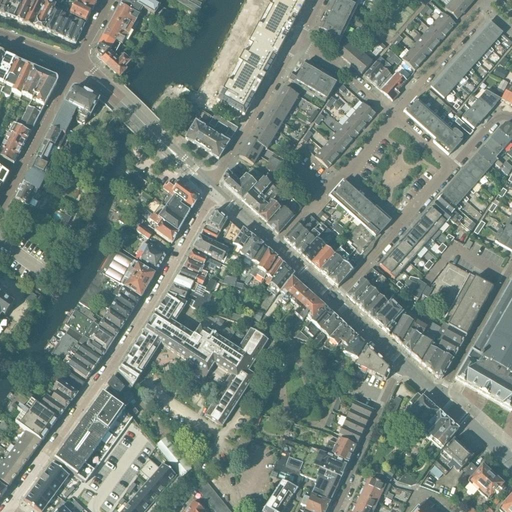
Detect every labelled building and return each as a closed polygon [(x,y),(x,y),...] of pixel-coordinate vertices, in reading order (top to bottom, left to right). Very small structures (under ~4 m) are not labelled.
[(3,0),(0,7),(0,15),(6,18),(14,0),(3,0)] [(14,21),(24,0),(14,0),(6,18),(14,21)] [(24,0),(14,21),(23,24),(33,0),(24,0)] [(33,0),(23,24),(33,28),(45,3),(39,0),(33,0)] [(33,28),(43,32),(55,7),(49,4),(50,0),(52,1),(53,0),(46,0),(45,3),(33,28)] [(78,0),(76,5),(91,13),(97,2),(92,0),(78,0)] [(154,16),(160,7),(155,4),(150,1),(147,0),(124,0),(121,6),(138,16),(142,9),(144,10),(154,16)] [(171,0),(197,15),(200,10),(199,10),(201,5),(192,0),(188,0),(187,2),(182,0),(171,0)] [(258,26),(248,45),(276,60),(281,49),(285,42),(287,38),(294,25),(296,21),(305,3),(299,0),(271,0),(268,7),(272,9),(262,29),(258,26)] [(333,0),(329,8),(318,30),(333,37),(331,42),(338,46),(341,41),(338,40),(354,7),(350,4),(340,0),(333,0)] [(464,0),(453,0),(452,2),(464,13),(470,5),(464,0)] [(456,21),(464,13),(452,2),(444,10),(456,21)] [(51,35),(61,15),(62,14),(66,16),(68,12),(58,6),(56,5),(55,7),(43,32),(51,35)] [(86,23),(91,13),(76,5),(72,11),(70,10),(68,15),(86,23)] [(130,31),(136,21),(138,17),(138,16),(121,6),(112,21),(130,31)] [(443,14),(436,22),(448,33),(455,26),(443,14)] [(51,35),(57,37),(64,23),(62,22),(65,17),(61,15),(51,35)] [(64,23),(57,37),(63,40),(73,20),(69,18),(67,23),(64,22),(64,23)] [(63,40),(69,42),(79,22),(73,20),(63,40)] [(115,42),(122,46),(130,31),(112,21),(104,37),(114,43),(115,42)] [(79,22),(69,42),(76,45),(84,25),(79,22)] [(436,22),(429,30),(441,41),(448,33),(436,22)] [(501,34),(489,23),(482,30),(495,42),(494,43),(498,47),(499,45),(496,41),(501,34)] [(435,49),(441,41),(429,30),(422,38),(435,49)] [(482,30),(475,38),(488,49),(487,50),(491,54),(493,52),(498,47),(494,43),(495,42),(482,30)] [(104,37),(95,52),(97,52),(97,56),(106,65),(110,61),(113,56),(109,52),(114,43),(104,37)] [(428,56),(435,49),(422,38),(415,45),(428,56)] [(475,38),(469,45),(482,56),(481,58),(485,61),(487,59),(483,55),(487,50),(488,49),(475,38)] [(345,62),(356,50),(348,43),(337,55),(345,62)] [(217,102),(243,117),(244,117),(249,108),(249,107),(254,99),(265,78),(270,69),(271,69),(276,60),(248,45),(243,54),(238,64),(242,66),(231,85),(227,83),(222,93),(217,102)] [(421,64),(428,56),(415,45),(408,53),(421,64)] [(469,45),(463,52),(476,63),(474,65),(478,68),(480,66),(477,62),(481,58),(482,56),(469,45)] [(364,56),(356,50),(345,62),(353,69),(364,56)] [(370,83),(386,65),(394,56),(390,52),(387,55),(390,57),(389,58),(388,58),(385,62),(380,58),(363,77),(370,83)] [(463,52),(456,59),(469,71),(468,72),(472,75),(474,73),(470,69),(474,65),(476,63),(463,52)] [(408,53),(402,61),(404,63),(410,68),(414,72),(421,64),(408,53)] [(106,65),(119,79),(126,72),(124,69),(129,63),(121,55),(117,60),(113,56),(110,61),(106,65)] [(372,63),(364,56),(353,69),(361,75),(372,63)] [(370,83),(377,89),(390,75),(386,72),(394,64),(397,66),(401,63),(394,56),(386,65),(370,83)] [(14,62),(5,58),(0,70),(0,95),(1,94),(6,80),(14,62)] [(456,59),(450,66),(463,78),(462,79),(466,83),(468,80),(464,76),(468,72),(469,71),(456,59)] [(33,70),(14,62),(6,80),(1,94),(10,98),(12,94),(21,98),(29,80),(34,70),(33,70)] [(288,82),(291,84),(293,85),(294,82),(326,101),(337,82),(305,63),(297,77),(292,74),(288,82)] [(450,66),(444,73),(456,85),(455,86),(459,90),(461,88),(466,83),(462,79),(463,78),(450,66)] [(497,67),(492,74),(496,77),(501,70),(497,67)] [(21,98),(20,100),(26,103),(28,100),(30,101),(29,103),(31,104),(44,75),(34,71),(35,71),(34,70),(29,80),(21,98)] [(444,73),(437,81),(450,92),(449,93),(453,97),(455,95),(451,91),(455,86),(456,85),(444,73)] [(390,75),(377,89),(380,92),(389,100),(392,103),(399,95),(397,93),(406,83),(396,74),(393,78),(390,75)] [(44,75),(31,104),(22,121),(34,127),(43,108),(56,83),(56,80),(55,79),(44,75)] [(489,112),(494,107),(500,100),(508,84),(502,80),(493,97),(485,92),(477,101),(489,112)] [(437,81),(430,88),(443,100),(449,93),(450,92),(437,81)] [(511,81),(501,101),(510,106),(511,101),(511,81)] [(64,104),(67,106),(76,110),(79,112),(77,116),(76,120),(76,123),(82,126),(84,125),(89,117),(98,100),(80,90),(77,89),(75,88),(74,88),(73,89),(72,89),(71,90),(64,104)] [(298,97),(284,89),(279,98),(292,106),(298,97)] [(287,115),(292,106),(279,98),(273,107),(287,115)] [(448,157),(454,150),(462,141),(448,129),(452,125),(449,123),(445,127),(441,123),(444,119),(442,117),(438,120),(434,116),(437,112),(435,111),(431,114),(427,110),(430,106),(428,104),(424,108),(415,100),(403,113),(403,114),(404,113),(435,141),(433,143),(448,157)] [(481,121),(486,116),(489,112),(477,101),(469,110),(481,121)] [(336,102),(333,106),(338,110),(341,106),(336,102)] [(61,110),(51,129),(61,134),(62,134),(65,135),(72,122),(71,122),(76,110),(67,106),(64,104),(61,110)] [(362,104),(356,112),(368,123),(375,116),(362,104)] [(282,124),(287,115),(273,107),(268,115),(282,124)] [(473,130),(481,121),(469,110),(461,120),(473,130)] [(211,118),(201,112),(198,116),(208,122),(211,118)] [(356,112),(349,120),(361,131),(368,123),(356,112)] [(231,140),(237,129),(237,130),(238,128),(215,115),(208,125),(214,129),(218,123),(230,130),(226,137),(231,140)] [(277,132),(282,124),(268,115),(263,124),(277,132)] [(454,123),(469,136),(473,133),(458,119),(454,123)] [(349,120),(342,127),(355,139),(361,131),(349,120)] [(19,127),(30,133),(34,127),(22,121),(19,127)] [(191,130),(186,139),(185,140),(194,145),(194,144),(210,154),(209,155),(211,156),(217,160),(218,161),(219,159),(227,145),(228,145),(229,144),(227,143),(226,143),(221,139),(219,138),(213,135),(204,129),(204,128),(203,127),(202,128),(197,124),(195,123),(194,124),(195,124),(192,129),(191,130)] [(272,141),(277,132),(263,124),(258,133),(272,141)] [(510,142),(511,140),(511,126),(508,124),(504,125),(498,132),(510,142)] [(13,125),(9,133),(26,141),(30,133),(19,127),(13,125)] [(348,146),(355,139),(342,127),(335,135),(348,146)] [(51,129),(44,142),(55,147),(61,134),(51,129)] [(503,151),(510,142),(498,132),(491,140),(503,151)] [(9,133),(4,141),(22,149),(26,141),(9,133)] [(258,133),(253,141),(253,142),(263,148),(263,149),(266,151),(272,141),(258,133)] [(341,154),(348,146),(335,135),(328,143),(341,154)] [(258,157),(263,149),(263,148),(253,142),(253,141),(250,139),(244,149),(258,157)] [(495,160),(503,151),(491,140),(483,149),(495,160)] [(4,141),(0,148),(18,157),(22,149),(4,141)] [(44,142),(37,158),(36,158),(38,160),(47,163),(51,165),(55,157),(56,157),(60,149),(55,147),(44,142)] [(334,162),(341,154),(328,143),(322,151),(334,162)] [(0,148),(0,158),(2,159),(14,165),(18,157),(0,148)] [(258,157),(244,149),(239,158),(253,166),(258,157)] [(502,166),(495,160),(483,149),(477,156),(491,168),(494,164),(499,169),(502,166)] [(322,151),(315,158),(327,169),(334,162),(322,151)] [(477,156),(470,164),(484,176),(487,180),(489,177),(486,173),(491,168),(477,156)] [(0,168),(8,175),(14,165),(2,159),(0,163),(0,168)] [(40,175),(47,163),(38,160),(32,170),(40,175)] [(505,169),(510,173),(511,169),(511,167),(506,162),(502,166),(505,168),(505,169)] [(470,164),(463,172),(476,184),(480,187),(482,185),(479,181),(484,176),(470,164)] [(0,168),(0,184),(3,186),(8,175),(0,168)] [(223,185),(231,192),(242,202),(266,176),(265,176),(262,174),(259,178),(251,170),(248,174),(247,173),(239,183),(229,174),(227,173),(222,180),(222,181),(223,185)] [(24,183),(33,188),(37,190),(38,189),(40,188),(42,187),(43,186),(44,183),(43,181),(42,179),(43,177),(32,171),(29,175),(27,176),(25,179),(26,181),(25,183),(24,183)] [(463,172),(456,180),(469,192),(473,195),(475,193),(472,189),(476,184),(463,172)] [(242,202),(252,211),(263,199),(261,196),(270,185),(268,183),(272,177),(268,174),(266,176),(242,202)] [(148,181),(140,175),(136,180),(145,186),(148,181)] [(456,180),(449,188),(462,200),(463,200),(467,203),(469,201),(465,197),(469,192),(456,180)] [(24,183),(15,199),(16,199),(19,201),(22,203),(23,203),(24,204),(28,206),(29,206),(29,207),(36,210),(40,203),(34,199),(38,191),(37,190),(33,188),(24,183)] [(198,198),(178,184),(174,190),(168,186),(166,189),(164,188),(163,190),(169,194),(172,196),(181,204),(180,206),(190,212),(198,198)] [(344,185),(332,199),(338,205),(335,209),(336,210),(352,192),(344,185)] [(274,199),(275,199),(282,191),(275,186),(273,188),(263,199),(252,211),(258,217),(269,205),(266,202),(271,196),(274,199)] [(449,188),(441,196),(455,208),(456,207),(460,211),(462,208),(458,204),(462,200),(449,188)] [(359,198),(352,192),(336,210),(337,211),(341,207),(345,211),(342,215),(343,216),(359,198)] [(169,194),(160,206),(184,223),(190,212),(180,206),(181,204),(172,196),(169,194)] [(456,209),(455,208),(441,196),(436,202),(459,223),(459,222),(462,219),(454,211),(456,209)] [(366,204),(359,198),(343,216),(345,217),(348,214),(352,217),(349,222),(350,222),(366,204)] [(269,205),(258,217),(266,224),(280,209),(272,202),(269,205)] [(436,202),(430,209),(444,221),(445,222),(446,223),(449,220),(454,225),(454,224),(456,225),(468,235),(470,232),(459,222),(459,223),(436,202)] [(278,235),(293,218),(296,215),(284,204),(283,206),(280,209),(266,224),(278,235)] [(373,210),(366,204),(350,222),(352,224),(355,220),(360,225),(373,210)] [(184,223),(160,206),(153,215),(149,211),(148,213),(152,216),(153,216),(162,223),(161,223),(177,234),(184,223)] [(360,225),(359,226),(376,241),(380,236),(378,234),(390,221),(376,208),(373,210),(360,225)] [(430,210),(422,218),(437,231),(438,231),(445,223),(430,210)] [(220,234),(227,221),(217,212),(217,211),(217,212),(214,213),(214,212),(213,212),(213,213),(206,226),(220,234)] [(172,245),(177,234),(161,223),(162,223),(153,216),(152,216),(148,213),(146,215),(151,219),(149,221),(158,227),(154,233),(172,245)] [(290,246),(313,219),(311,217),(301,228),(300,228),(304,224),(305,222),(303,220),(302,222),(301,221),(284,240),(290,246)] [(422,218),(415,226),(430,239),(430,240),(433,242),(441,234),(438,231),(437,231),(422,218)] [(290,246),(296,251),(319,225),(313,219),(290,246)] [(467,229),(471,232),(475,225),(472,223),(469,220),(464,226),(467,229)] [(152,235),(140,227),(135,223),(132,221),(128,226),(132,229),(136,232),(148,241),(152,235)] [(230,224),(222,240),(221,240),(242,250),(250,236),(242,230),(240,233),(230,224)] [(326,230),(325,228),(322,226),(316,232),(315,231),(314,233),(313,232),(320,225),(319,225),(296,251),(302,257),(317,240),(322,235),(326,230)] [(218,246),(221,242),(216,239),(220,234),(206,226),(199,237),(218,246)] [(376,241),(359,226),(350,236),(347,234),(344,237),(347,240),(344,243),(345,244),(354,252),(363,259),(371,251),(372,249),(374,244),(375,242),(376,241)] [(415,226),(408,234),(423,247),(430,240),(430,239),(415,226)] [(511,230),(505,227),(501,233),(503,234),(497,245),(511,253),(511,230)] [(402,240),(401,242),(416,255),(423,247),(408,234),(402,240)] [(250,236),(242,250),(239,254),(252,262),(262,246),(251,237),(250,236)] [(193,249),(194,250),(219,263),(220,262),(224,264),(227,256),(224,255),(226,250),(218,246),(199,237),(193,249)] [(125,245),(119,240),(116,245),(123,250),(125,245)] [(325,248),(317,240),(302,257),(311,265),(325,248)] [(401,242),(394,250),(409,264),(415,257),(416,255),(401,242)] [(345,244),(344,245),(334,256),(319,273),(328,281),(354,252),(345,244)] [(156,272),(164,258),(164,257),(164,256),(163,255),(147,247),(143,245),(140,251),(144,254),(139,261),(156,272)] [(262,246),(252,262),(253,263),(257,265),(259,266),(268,251),(262,246)] [(334,256),(325,248),(311,265),(319,273),(334,256)] [(394,250),(386,258),(401,272),(409,264),(394,250)] [(276,259),(270,253),(268,251),(259,266),(257,265),(256,267),(256,266),(250,276),(249,275),(245,281),(244,284),(247,285),(249,283),(250,281),(253,277),(255,278),(256,276),(263,279),(266,275),(276,259)] [(205,259),(191,252),(187,260),(203,268),(205,262),(209,264),(208,268),(215,271),(216,268),(219,270),(221,266),(205,259)] [(357,266),(363,259),(354,252),(328,281),(337,289),(354,270),(348,265),(352,261),(357,266)] [(140,300),(140,299),(154,275),(115,253),(102,275),(123,288),(123,289),(140,300)] [(276,259),(266,275),(269,277),(265,285),(269,286),(272,279),(282,264),(276,258),(276,259)] [(386,258),(379,267),(394,280),(401,272),(386,258)] [(187,260),(182,269),(182,270),(206,279),(209,280),(212,281),(214,277),(201,272),(203,268),(187,260)] [(269,286),(267,291),(276,298),(280,293),(291,279),(294,275),(282,264),(272,279),(269,286)] [(374,271),(371,269),(365,275),(372,281),(369,284),(371,287),(380,277),(374,271)] [(182,270),(177,278),(201,288),(206,279),(182,270)] [(96,303),(109,311),(126,322),(140,300),(123,289),(123,288),(102,275),(98,273),(79,304),(90,312),(96,303)] [(222,281),(221,284),(235,288),(237,280),(225,276),(224,282),(222,281)] [(466,337),(493,289),(470,276),(459,295),(444,321),(443,321),(444,322),(443,325),(465,338),(465,337),(466,337)] [(355,305),(362,311),(364,313),(379,296),(374,293),(385,281),(380,277),(371,287),(370,288),(355,305)] [(177,278),(173,286),(198,296),(199,292),(203,294),(205,290),(201,288),(177,278)] [(47,282),(43,279),(36,289),(40,291),(47,282)] [(298,285),(291,279),(280,293),(282,295),(278,300),(281,303),(298,285)] [(173,286),(168,294),(184,300),(183,302),(187,304),(191,308),(203,313),(204,313),(212,296),(214,297),(215,294),(220,285),(216,283),(212,281),(209,280),(205,290),(203,294),(204,294),(202,298),(198,296),(173,286)] [(361,280),(346,297),(355,305),(370,288),(361,280)] [(416,285),(409,281),(405,286),(412,293),(416,285)] [(412,293),(411,296),(418,300),(426,286),(420,282),(418,281),(416,285),(412,293)] [(466,361),(455,381),(465,387),(466,386),(478,393),(477,394),(479,395),(481,396),(482,395),(485,397),(484,398),(486,399),(488,400),(489,399),(501,406),(500,407),(510,413),(511,409),(511,281),(509,286),(498,306),(496,309),(493,314),(491,318),(486,327),(484,331),(480,337),(478,343),(475,347),(473,351),(467,361),(466,361)] [(307,293),(298,285),(281,303),(285,307),(290,302),(294,306),(307,293)] [(426,287),(422,295),(428,298),(432,290),(426,287)] [(315,300),(307,293),(294,306),(298,310),(294,315),(298,319),(315,300)] [(0,317),(2,315),(5,317),(14,305),(2,296),(0,294),(0,317)] [(186,306),(182,304),(183,302),(184,300),(168,294),(121,367),(121,368),(118,372),(117,374),(117,375),(132,389),(136,384),(138,380),(139,379),(161,345),(186,362),(180,372),(201,385),(214,365),(230,375),(204,416),(222,428),(242,397),(262,366),(255,361),(268,341),(250,330),(237,350),(228,344),(234,334),(206,316),(193,336),(174,324),(186,306)] [(364,313),(373,321),(387,305),(379,296),(364,313)] [(393,299),(387,305),(373,321),(388,335),(396,326),(393,324),(403,313),(405,310),(393,299)] [(324,308),(315,300),(298,319),(303,323),(307,318),(311,321),(311,322),(324,308)] [(333,317),(324,308),(311,322),(311,321),(305,328),(308,331),(308,333),(313,338),(319,331),(333,317)] [(115,339),(117,337),(120,332),(103,321),(100,325),(92,319),(94,316),(83,309),(79,315),(115,339)] [(120,332),(126,322),(109,311),(103,321),(120,332)] [(79,315),(74,312),(65,326),(69,329),(106,353),(115,339),(79,315)] [(250,328),(254,319),(242,314),(238,324),(250,328)] [(404,315),(391,337),(401,346),(413,326),(415,322),(404,315)] [(342,325),(335,318),(334,318),(333,317),(319,331),(321,333),(312,344),(316,347),(325,339),(323,337),(324,336),(329,340),(342,325)] [(272,324),(267,320),(262,327),(267,330),(272,324)] [(411,355),(426,328),(423,326),(415,322),(413,326),(401,346),(411,355)] [(411,355),(418,362),(420,364),(431,344),(437,335),(440,328),(430,322),(426,328),(411,355)] [(350,333),(348,330),(342,325),(329,340),(326,343),(323,348),(332,352),(335,349),(350,333)] [(460,348),(465,338),(443,325),(441,328),(440,328),(437,335),(460,348)] [(271,332),(279,337),(284,331),(276,326),(271,332)] [(294,339),(300,333),(294,327),(288,333),(294,339)] [(101,361),(106,353),(69,329),(65,335),(101,361)] [(307,336),(301,333),(298,339),(304,342),(307,336)] [(335,349),(339,353),(335,363),(339,364),(342,355),(357,339),(350,333),(335,349)] [(96,367),(101,361),(65,335),(60,342),(96,367)] [(454,358),(456,354),(460,348),(437,335),(431,344),(445,352),(454,358)] [(366,347),(357,339),(342,355),(350,359),(348,364),(354,367),(356,362),(366,347)] [(62,364),(87,381),(96,367),(60,342),(51,356),(62,364)] [(420,364),(432,374),(443,356),(445,352),(431,344),(420,364)] [(354,367),(359,369),(366,373),(368,373),(385,382),(390,370),(386,366),(376,356),(366,347),(356,362),(354,367)] [(443,356),(432,374),(438,380),(442,380),(454,358),(445,352),(443,356)] [(48,369),(40,364),(37,369),(44,375),(48,369)] [(78,392),(84,384),(67,372),(63,379),(57,375),(54,376),(54,377),(60,381),(59,382),(65,386),(68,388),(69,386),(78,392)] [(117,375),(114,379),(113,380),(114,380),(108,387),(107,388),(124,409),(129,415),(135,410),(130,404),(134,401),(131,396),(128,393),(132,389),(117,375)] [(71,402),(77,394),(78,392),(69,386),(68,388),(65,386),(59,382),(60,381),(54,377),(51,381),(51,383),(56,386),(53,390),(71,402)] [(65,411),(71,402),(53,390),(50,387),(47,391),(55,396),(51,401),(65,411)] [(55,460),(54,461),(71,474),(85,484),(93,472),(109,451),(117,440),(125,429),(132,419),(129,415),(124,409),(107,388),(109,391),(105,396),(102,395),(94,406),(86,417),(80,425),(78,428),(70,439),(62,450),(55,460)] [(412,410),(404,419),(413,428),(413,430),(417,434),(419,433),(420,434),(423,431),(438,413),(439,413),(435,409),(434,409),(432,407),(431,406),(423,399),(422,398),(422,397),(421,398),(418,395),(417,394),(409,403),(412,406),(410,408),(412,410)] [(51,401),(45,396),(42,400),(44,402),(41,406),(59,419),(65,411),(51,401)] [(354,402),(350,411),(368,419),(372,410),(354,402)] [(57,420),(35,404),(28,414),(30,415),(28,418),(48,433),(57,420)] [(350,411),(346,419),(364,427),(368,419),(350,411)] [(438,413),(423,431),(432,440),(448,422),(438,413)] [(19,427),(26,432),(41,443),(48,433),(28,418),(30,415),(28,414),(26,417),(19,427)] [(255,415),(251,427),(258,429),(261,417),(255,415)] [(346,419),(343,428),(360,435),(364,427),(346,419)] [(448,422),(432,440),(442,449),(451,438),(457,431),(458,431),(448,422)] [(343,428),(339,436),(356,444),(360,435),(343,428)] [(36,451),(41,443),(26,432),(20,439),(36,451)] [(237,444),(230,455),(238,460),(245,450),(251,441),(242,436),(237,444)] [(191,470),(166,438),(155,447),(181,478),(191,470)] [(30,459),(36,451),(20,439),(15,447),(30,459)] [(351,455),(355,447),(338,439),(335,445),(332,443),(329,441),(327,445),(351,455)] [(440,456),(452,467),(459,473),(473,458),(460,446),(457,443),(454,440),(440,456)] [(341,478),(342,476),(347,464),(323,454),(308,448),(308,450),(284,441),(270,479),(281,483),(300,489),(304,477),(316,482),(318,478),(321,470),(341,478)] [(347,464),(351,455),(327,445),(323,454),(347,464)] [(25,465),(30,459),(15,447),(10,454),(25,465)] [(20,472),(25,465),(10,454),(4,461),(20,472)] [(0,469),(14,480),(20,472),(4,461),(0,466),(0,469)] [(149,461),(144,467),(167,487),(176,476),(168,469),(163,465),(159,469),(149,461)] [(444,476),(447,473),(436,462),(432,466),(444,476)] [(52,464),(45,474),(62,486),(69,477),(52,464)] [(464,475),(469,478),(477,469),(471,464),(464,475)] [(478,492),(492,475),(482,466),(467,483),(478,492)] [(144,467),(139,472),(149,480),(148,482),(145,485),(159,496),(167,487),(144,467)] [(389,468),(381,478),(389,484),(394,478),(392,477),(395,473),(389,468)] [(0,481),(9,488),(14,480),(0,469),(0,481)] [(379,469),(375,474),(379,478),(384,474),(379,469)] [(337,486),(341,478),(321,470),(318,478),(337,486)] [(45,474),(38,483),(55,496),(62,486),(45,474)] [(405,474),(398,483),(411,487),(416,485),(417,485),(418,482),(405,474)] [(492,475),(478,492),(488,501),(503,485),(492,475)] [(329,503),(334,493),(337,486),(318,478),(316,482),(315,486),(311,496),(314,497),(329,503)] [(369,478),(365,487),(381,495),(385,486),(369,478)] [(202,497),(211,489),(207,484),(198,492),(189,482),(173,498),(181,506),(186,500),(185,499),(191,493),(194,497),(198,493),(202,497)] [(38,483),(31,493),(48,505),(55,496),(38,483)] [(283,511),(299,489),(300,490),(300,489),(281,483),(262,511),(283,511)] [(145,485),(137,494),(151,506),(159,496),(145,485)] [(365,487),(361,496),(377,504),(381,495),(365,487)] [(205,501),(214,494),(211,489),(202,497),(205,501)] [(31,493),(24,502),(37,511),(42,511),(48,505),(31,493)] [(131,501),(129,503),(138,511),(145,511),(151,506),(137,494),(131,501)] [(214,494),(205,501),(209,506),(218,499),(214,494)] [(500,511),(511,511),(511,495),(498,510),(500,511)] [(304,497),(302,502),(325,511),(329,503),(314,497),(311,496),(309,499),(304,497)] [(372,511),(373,511),(377,504),(361,496),(357,505),(372,511)] [(218,499),(209,506),(213,511),(222,503),(218,499)] [(434,511),(431,510),(434,506),(427,499),(420,508),(418,506),(412,511),(434,511)] [(199,507),(193,502),(185,511),(204,511),(205,511),(204,511),(204,509),(202,507),(199,507)] [(325,511),(302,502),(300,507),(306,509),(304,511),(325,511)] [(401,511),(404,506),(396,502),(392,511),(395,511),(401,511)] [(138,511),(129,503),(121,511),(138,511)] [(222,503),(213,511),(214,511),(220,511),(226,508),(222,503)]
